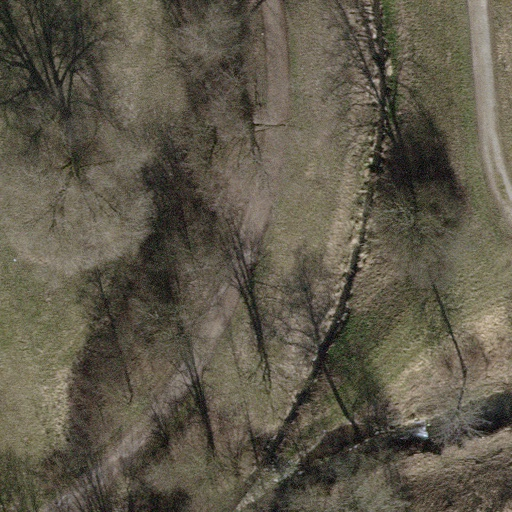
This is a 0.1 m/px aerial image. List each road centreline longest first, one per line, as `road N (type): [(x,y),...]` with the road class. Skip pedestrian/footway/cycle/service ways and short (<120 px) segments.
road 1 (track): [(276,0),(282,43),(263,198),(199,358),(65,511)]
road 2 (track): [(471,0),(493,162),(511,206)]
